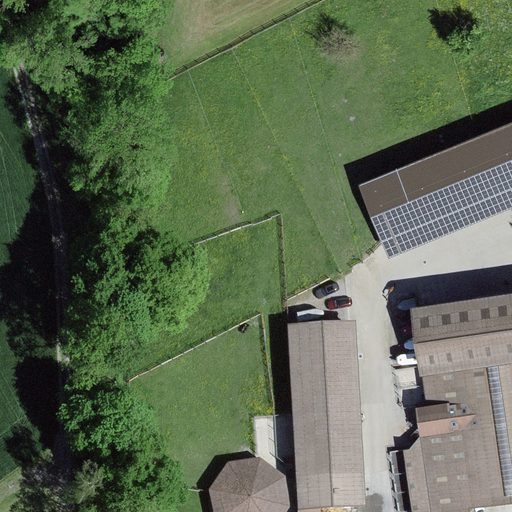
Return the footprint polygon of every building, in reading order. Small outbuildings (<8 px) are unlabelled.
[(511,125),(365,184),(393,254),(511,206),(511,125)] [(511,288),(414,302),(422,372),(511,359),(511,288)] [(354,325),(286,328),(296,511),(319,511),(320,511),(364,509),(354,325)] [(411,448),(390,450),(397,511),(398,511),(473,511),(472,504),(511,498),(511,359),(422,372),(426,403),(417,404),(421,436),(411,448)] [(267,463),(229,467),(210,493),(213,511),(289,511),(287,483),(267,463)]
